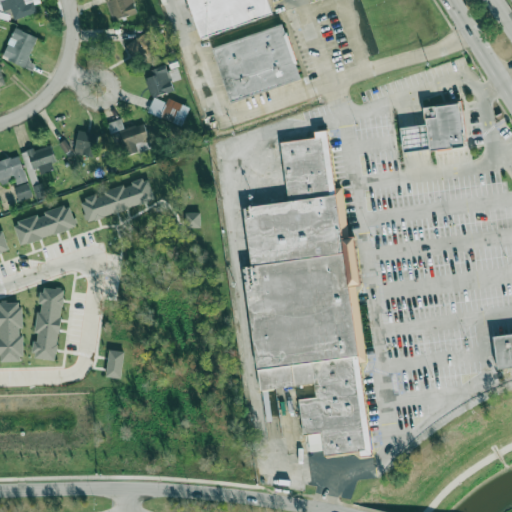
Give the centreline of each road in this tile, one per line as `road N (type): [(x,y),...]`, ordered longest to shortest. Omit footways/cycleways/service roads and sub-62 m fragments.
road 1 (secondary): [(347,511),(181,490),(0,488)]
road 2 (residential): [(0,122),(28,112),(67,73),(69,0)]
